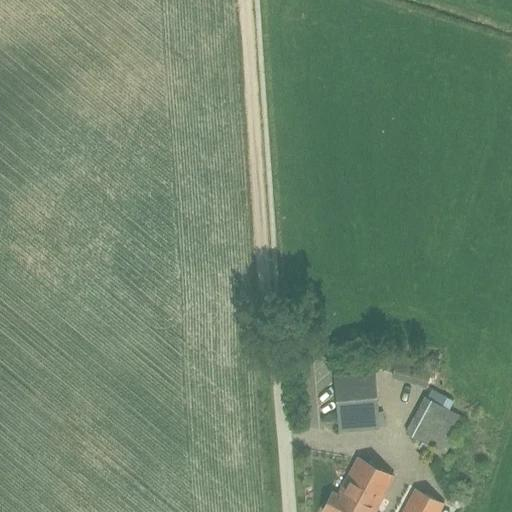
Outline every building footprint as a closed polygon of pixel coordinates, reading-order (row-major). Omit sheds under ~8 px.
[(397,356),(391,376),(425,386),(431,366),(397,356)] [(378,428),(375,388),(373,373),(334,376),(338,432),(378,428)] [(425,397),(405,433),(446,454),(464,418),(425,397)] [(375,511),(394,478),(358,459),(339,496),(333,493),(323,511),(375,511)] [(440,511),(445,504),(414,488),(401,511),(440,511)]
